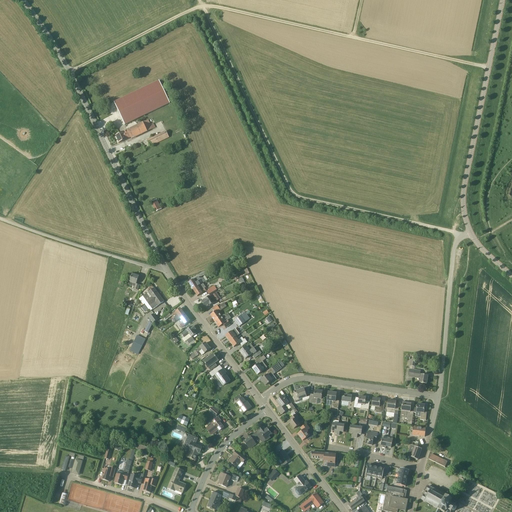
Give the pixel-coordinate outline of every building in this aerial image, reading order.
[(125,125),(129,123),(170,103),(159,81),(114,102),(125,125)] [(119,143),(124,141),(131,138),(132,139),(156,128),(153,123),(150,125),(148,120),(116,136),(119,143)] [(151,147),(169,138),(166,132),(148,140),(151,147)] [(157,212),(161,210),(162,209),(157,199),(156,200),(152,202),(157,212)] [(137,284),(139,277),(132,274),(128,285),(135,287),(134,289),(138,290),(140,285),(137,284)] [(200,285),(203,284),(203,283),(205,282),(203,278),(201,278),(200,278),(198,276),(188,283),(193,290),(200,285)] [(197,297),(206,291),(204,289),(205,288),(203,284),(200,285),(193,290),(197,297)] [(208,294),(216,289),(214,285),(208,290),(207,291),(208,294)] [(153,310),(164,302),(154,288),(143,296),(153,310)] [(218,291),(217,290),(216,289),(208,294),(209,295),(207,296),(208,297),(201,302),(205,308),(209,306),(217,301),(213,295),(218,291)] [(215,321),(221,316),(218,313),(227,307),(224,303),(218,307),(217,305),(212,308),(215,312),(211,315),(215,321)] [(177,321),(180,319),(185,315),(180,309),(176,312),(172,315),(174,317),(177,321)] [(163,321),(171,315),(169,313),(161,318),(163,321)] [(221,317),(221,316),(215,321),(219,327),(223,324),(226,328),(231,325),(228,320),(230,319),(226,313),(221,317)] [(153,323),(158,320),(154,314),(149,318),(153,323)] [(181,328),(190,322),(185,315),(180,319),(183,323),(179,325),(181,328)] [(243,318),(245,317),(244,315),(244,316),(243,315),(242,316),(241,315),(234,321),(237,324),(244,319),(243,318)] [(244,319),(237,324),(239,327),(246,322),(245,321),(248,319),(245,317),(243,318),(244,319)] [(144,331),(148,333),(153,323),(149,322),(144,331)] [(267,332),(275,326),(273,323),(265,329),(267,332)] [(194,341),(194,340),(192,337),(196,334),(193,331),(195,329),(193,326),(191,328),(191,327),(182,334),(184,338),(183,339),(185,342),(186,341),(189,344),(194,341)] [(236,337),(239,335),(236,332),(237,331),(235,329),(225,336),(230,342),(236,337)] [(138,355),(146,339),(137,335),(129,350),(138,355)] [(234,347),(240,343),(242,346),(247,342),(245,339),(244,340),(242,337),(238,340),(236,337),(230,342),(234,347)] [(205,353),(206,352),(210,349),(206,343),(189,355),(192,359),(196,356),(197,357),(203,352),(205,353)] [(265,343),(259,347),(263,352),(269,347),(265,343)] [(255,358),(259,355),(261,354),(255,346),(253,348),(250,344),(240,352),(245,359),(252,354),(255,358)] [(218,361),(216,358),(213,354),(203,362),(207,367),(210,371),(217,366),(215,363),(218,361)] [(257,375),(267,368),(262,361),(266,359),(263,355),(255,362),(258,365),(253,369),(257,375)] [(275,373),(271,368),(267,372),(269,374),(261,380),(265,386),(272,381),(270,377),(275,373)] [(223,387),(230,381),(225,374),(226,373),(223,369),(213,377),(217,383),(219,381),(223,387)] [(426,384),(428,376),(420,375),(420,371),(410,370),(409,377),(420,378),(420,383),(426,384)] [(306,397),(305,394),(304,389),(296,392),(298,396),(294,397),(294,396),(293,397),(295,403),(300,401),(300,399),(306,397)] [(321,399),(322,397),(322,392),(315,391),(314,397),(309,396),(309,403),(316,404),(317,398),(321,399)] [(338,409),(338,408),(339,401),(339,403),(335,403),(336,394),(328,392),(327,401),(332,402),(331,408),(338,409)] [(353,409),(354,399),(351,399),(352,396),(345,395),(344,397),(343,397),(342,397),(342,401),(341,405),(348,406),(348,408),(351,409),(353,409)] [(288,403),(286,400),(283,396),(276,401),(280,407),(277,409),(282,415),(291,408),(293,410),(294,409),(295,408),(290,402),(288,403)] [(368,410),(369,407),(370,402),(365,401),(366,398),(359,397),(358,404),(361,405),(361,409),(368,410)] [(244,413),(251,407),(248,403),(247,404),(246,403),(242,398),(236,402),(240,407),(240,406),(245,412),(244,413)] [(383,413),(385,402),(384,402),(384,406),(379,405),(380,400),(373,399),(372,407),(375,407),(375,412),(383,413)] [(388,401),(387,406),(387,412),(394,413),(393,423),(397,424),(399,407),(395,406),(396,402),(388,401)] [(411,404),(407,403),(407,402),(402,402),(401,415),(406,415),(406,419),(408,420),(407,425),(411,426),(413,414),(410,413),(411,404)] [(420,420),(421,420),(426,421),(427,413),(427,412),(426,414),(424,414),(425,406),(417,405),(417,408),(414,408),(414,412),(413,412),(417,413),(417,412),(421,413),(420,420)] [(219,413),(212,407),(209,410),(216,416),(219,413)] [(294,429),(300,424),(297,420),(299,419),(295,414),(290,418),(290,419),(291,418),(293,421),(289,423),(294,429)] [(187,427),(190,420),(180,415),(177,422),(187,427)] [(224,428),(219,422),(221,421),(218,417),(210,423),(211,424),(206,428),(211,435),(216,432),(215,431),(218,429),(219,431),(224,428)] [(185,427),(180,425),(178,424),(176,429),(185,433),(187,428),(185,427)] [(303,441),(310,436),(309,434),(306,431),(310,429),(306,424),(301,428),(303,431),(298,434),(303,441)] [(270,438),(268,436),(271,434),(267,429),(265,430),(263,427),(253,435),(253,434),(243,442),(250,450),(256,444),(253,439),(257,436),(263,443),(270,438)] [(425,437),(427,429),(413,427),(412,435),(425,437)] [(367,436),(367,439),(366,444),(372,446),(373,439),(376,440),(375,441),(376,441),(377,433),(370,431),(370,432),(367,431),(366,436),(367,436)] [(202,448),(195,445),(198,438),(188,434),(185,441),(185,444),(185,446),(186,448),(188,449),(185,457),(195,461),(197,456),(196,456),(197,453),(200,454),(202,448)] [(423,446),(414,443),(416,437),(411,436),(410,445),(415,446),(413,451),(409,450),(407,456),(418,460),(423,446)] [(148,453),(148,450),(150,446),(139,443),(136,450),(148,453)] [(284,466),(286,464),(290,461),(286,455),(286,456),(285,454),(286,454),(284,451),(276,456),(278,459),(277,460),(280,464),(282,463),(284,466)] [(245,459),(240,455),(236,452),(233,455),(234,455),(229,461),(233,464),(236,468),(237,467),(239,469),(243,464),(242,463),(245,459)] [(336,454),(324,453),(311,452),(311,459),(323,460),(323,467),(335,468),(336,454)] [(431,454),(429,459),(445,467),(447,462),(431,454)] [(68,472),(72,458),(64,456),(60,470),(68,472)] [(71,474),(78,476),(82,462),(75,460),(71,474)] [(124,472),(128,474),(129,472),(131,463),(132,461),(127,460),(127,462),(124,471),(124,472)] [(113,478),(115,473),(116,468),(110,466),(109,469),(105,468),(102,479),(109,482),(111,477),(113,478)] [(183,471),(179,469),(176,468),(167,489),(174,492),(175,491),(182,494),(186,485),(179,482),(183,471)] [(274,470),(270,474),(275,479),(279,474),(274,470)] [(127,481),(129,474),(128,474),(124,472),(123,472),(123,473),(118,471),(117,474),(114,483),(122,485),(124,480),(127,481)] [(236,476),(231,474),(226,472),(225,475),(221,474),(220,477),(222,478),(219,485),(226,488),(230,479),(237,482),(239,478),(236,477),(236,476)] [(132,489),(133,488),(135,489),(136,485),(137,485),(137,483),(141,484),(143,478),(131,475),(128,487),(129,487),(130,488),(132,489)] [(308,483),(307,481),(305,483),(300,476),(293,481),(298,487),(296,489),(295,492),(298,495),(299,496),(302,494),(311,488),(310,486),(311,486),(308,482),(308,483)] [(72,482),(57,478),(50,503),(65,507),(72,482)] [(142,491),(150,493),(152,486),(154,487),(156,487),(157,481),(148,479),(148,480),(145,479),(142,491)] [(397,511),(398,510),(401,510),(405,511),(406,511),(408,499),(406,498),(403,498),(404,494),(402,494),(403,490),(405,490),(387,486),(387,489),(382,511),(383,511),(384,511),(387,511),(388,511),(397,511)] [(455,506),(454,506),(455,505),(457,502),(452,499),(446,496),(446,495),(445,495),(428,486),(427,491),(426,491),(424,495),(424,494),(421,499),(438,509),(437,510),(438,510),(442,511),(451,511),(452,511),(453,511),(454,511),(455,511),(455,510),(456,510),(456,509),(456,508),(456,507),(455,507),(455,506)] [(238,497),(241,499),(244,490),(238,487),(234,496),(238,497)] [(238,497),(234,496),(223,492),(222,496),(221,497),(228,500),(227,501),(235,504),(236,501),(236,502),(238,497)] [(222,496),(218,495),(214,493),(208,507),(216,510),(217,507),(219,507),(220,504),(218,504),(221,497),(222,496)] [(317,508),(319,507),(323,504),(320,499),(318,498),(319,497),(316,494),(299,507),(303,511),(304,511),(310,507),(310,506),(313,504),(317,508)] [(352,510),(364,501),(360,496),(348,505),(352,510)]
